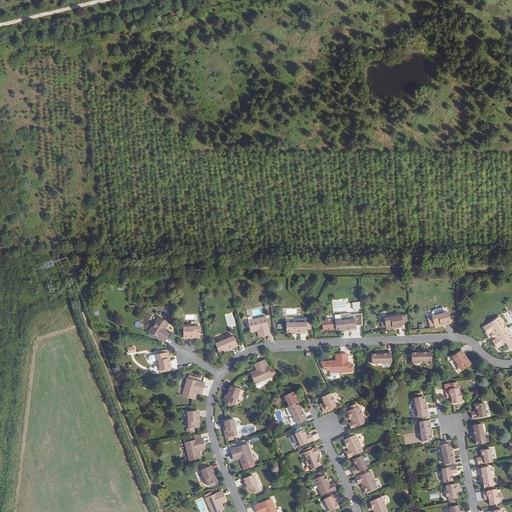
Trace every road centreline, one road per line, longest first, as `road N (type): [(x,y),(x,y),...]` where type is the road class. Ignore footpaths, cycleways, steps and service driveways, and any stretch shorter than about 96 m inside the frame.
road 1 (track): [(159,511),(77,299),(103,266),(511,266)]
road 2 (residential): [(221,374),(245,353),(269,346),(452,337),(511,363)]
road 3 (residential): [(241,511),(210,429),(209,403),(221,374)]
road 4 (residential): [(438,405),(449,427),(457,426),(473,511)]
